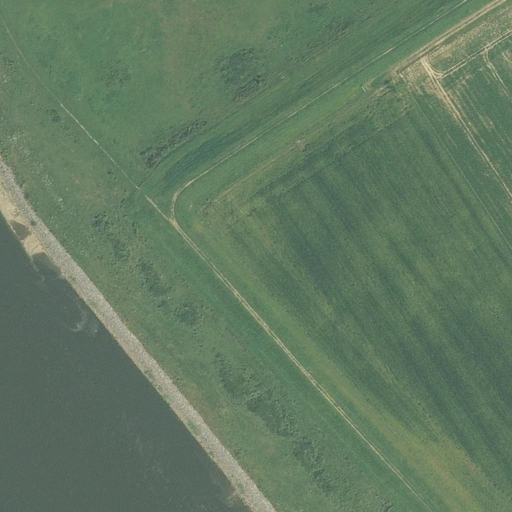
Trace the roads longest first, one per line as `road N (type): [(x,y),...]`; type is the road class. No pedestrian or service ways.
road 1 (track): [(432,511),(173,224)]
road 2 (track): [(463,0),(195,177),(173,196),(173,224)]
road 3 (track): [(503,0),(400,67)]
